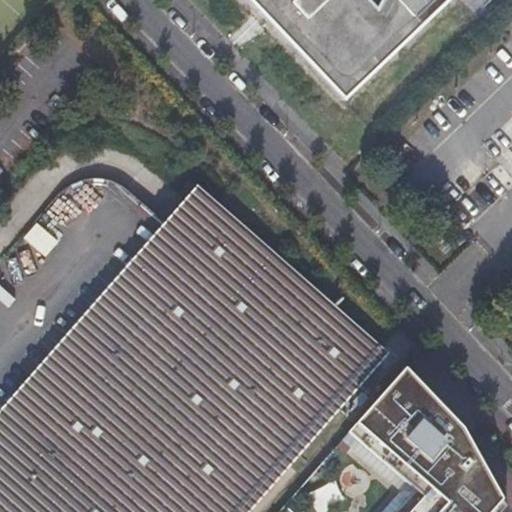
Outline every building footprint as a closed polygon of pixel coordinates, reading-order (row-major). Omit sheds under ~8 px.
[(383,0),(374,12),(363,0),(250,0),(346,105),(453,0),(383,0)] [(511,176),(501,164),(492,172),(507,190),(511,185),(511,176)] [(182,216),(0,420),(0,511),(236,511),(374,357),(197,198),(182,216)] [(26,233),(43,255),(69,234),(58,220),(47,229),(41,222),(26,233)] [(414,490),(395,511),(499,511),(504,507),(461,429),(404,369),(348,431),(414,490)]
